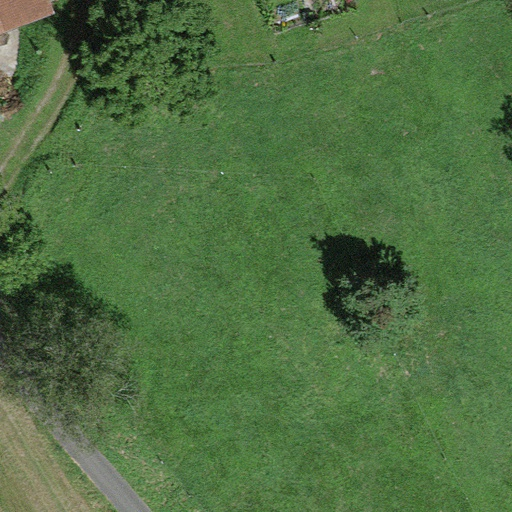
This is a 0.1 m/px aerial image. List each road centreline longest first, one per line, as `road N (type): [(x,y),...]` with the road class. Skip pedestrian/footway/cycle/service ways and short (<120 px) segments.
road 1 (track): [(0,371),(124,511)]
road 2 (track): [(71,5),(73,48),(0,169)]
